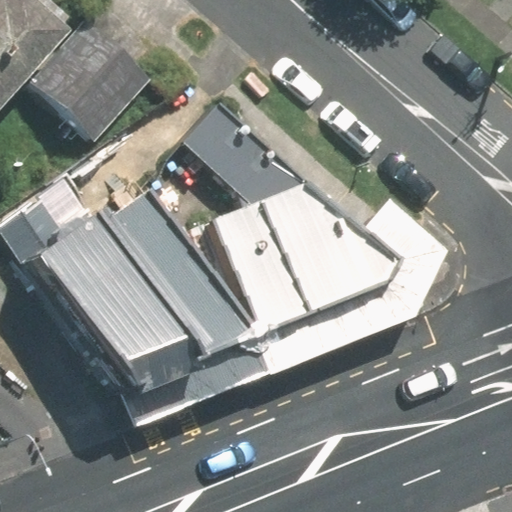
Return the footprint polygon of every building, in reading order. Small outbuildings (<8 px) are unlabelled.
[(0,0),(0,108),(53,44),(0,0)] [(144,88),(85,34),(28,97),(87,150),(144,88)] [(372,279),(278,194),(196,227),(241,341),(336,304),(372,279)] [(64,239),(168,385),(242,358),(125,197),(64,239)] [(64,239),(0,288),(0,292),(93,414),(168,385),(64,239)]
